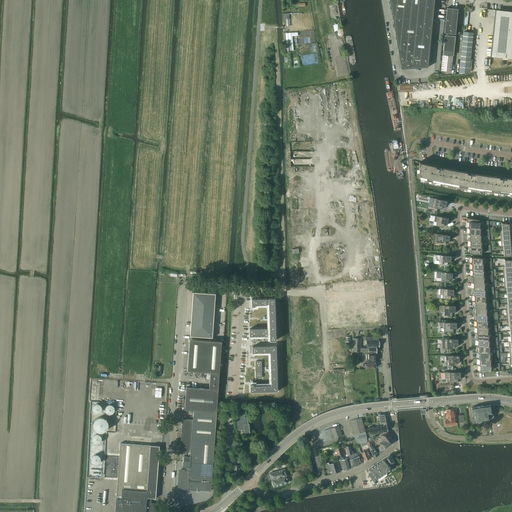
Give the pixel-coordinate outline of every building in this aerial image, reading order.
[(392,14),(415,16),(416,4),(410,4),(398,2),(390,2),(391,9),(393,9),(392,14)] [(416,4),(415,16),(433,18),(434,6),(422,5),(416,4)] [(458,9),(447,8),(444,33),(445,33),(445,34),(446,34),(455,35),(456,35),(458,9)] [(500,57),(509,58),(509,57),(511,57),(511,12),(502,12),(497,11),(496,24),(501,24),(499,43),(494,43),(492,55),(500,56),(500,57)] [(393,19),(394,26),(414,28),(415,16),(392,14),(393,14),(393,19)] [(415,16),(414,28),(417,28),(432,30),(433,18),(415,16)] [(396,38),(415,40),(417,28),(414,28),(394,26),(395,34),(397,34),(396,38)] [(417,28),(415,40),(430,42),(432,30),(417,28)] [(298,32),(286,33),(287,51),(294,50),(292,36),(298,36),(298,32)] [(463,32),(463,35),(461,57),(459,71),(459,73),(469,72),(469,70),(473,33),(463,32)] [(443,55),(441,70),(451,71),(453,56),(453,55),(455,36),(455,35),(446,34),(446,35),(445,35),(443,55),(444,55),(443,55)] [(397,43),(398,51),(414,52),(415,40),(396,38),(396,39),(398,39),(397,43)] [(415,40),(414,52),(429,54),(430,42),(415,40)] [(414,52),(398,51),(400,51),(399,56),(401,67),(404,69),(412,68),(414,52)] [(429,54),(414,52),(412,68),(428,67),(429,54)] [(425,164),(419,162),(420,178),(430,181),(440,183),(449,185),(456,186),(462,187),(472,189),(483,190),(494,192),(505,193),(511,194),(511,178),(506,177),(496,176),(490,175),(485,175),(475,173),(465,172),(459,170),(452,169),(443,167),(433,165),(425,164)] [(434,198),(432,207),(442,209),(443,206),(446,206),(447,200),(431,197),(431,198),(434,198)] [(433,215),(433,216),(435,216),(434,222),(436,222),(436,225),(444,227),(444,223),(447,224),(448,218),(433,215)] [(469,222),(468,228),(483,229),(479,228),(480,222),(479,222),(479,220),(467,218),(467,222),(469,222)] [(446,241),(449,241),(449,235),(432,233),(436,234),(435,243),(445,244),(446,241)] [(436,256),(436,257),(436,258),(437,259),(438,260),(439,260),(440,261),(440,264),(447,265),(448,261),(451,262),(451,255),(435,254),(435,255),(436,255),(436,256)] [(441,278),(441,281),(449,282),(449,278),(452,278),(452,272),(446,272),(443,272),(437,272),(437,278),(441,278)] [(443,295),(443,298),(450,298),(451,295),(454,295),(454,289),(438,288),(438,289),(440,289),(440,294),(443,295)] [(267,298),(252,298),(252,306),(255,306),(255,305),(267,304),(267,303),(267,300),(267,298)] [(443,311),(444,311),(444,315),(452,315),(452,311),(455,311),(455,305),(439,305),(439,306),(440,306),(440,307),(440,308),(440,309),(441,309),(441,310),(442,310),(443,311)] [(440,325),(441,327),(442,327),(443,328),(444,328),(444,332),(453,331),(453,328),(456,328),(456,322),(438,322),(439,322),(439,323),(440,324),(440,325)] [(268,328),(250,329),(250,336),(268,336),(268,328)] [(366,337),(365,340),(367,340),(367,347),(369,347),(377,347),(379,347),(379,343),(379,341),(377,340),(377,337),(366,337)] [(455,348),(455,345),(458,345),(458,338),(442,339),(443,339),(443,348),(442,348),(455,348)] [(188,371),(210,372),(220,373),(222,341),(190,339),(188,371)] [(354,345),(353,351),(357,351),(361,351),(364,351),(369,351),(369,353),(375,353),(377,353),(377,347),(369,347),(369,348),(361,348),(361,344),(354,345)] [(250,384),(250,392),(278,391),(276,346),(252,346),(252,353),(270,352),(271,385),(254,385),(254,384),(250,384)] [(369,351),(364,351),(364,353),(366,353),(367,362),(375,362),(375,353),(369,353),(369,351)] [(459,361),(459,355),(443,356),(446,356),(446,361),(448,361),(448,365),(456,365),(456,361),(459,361)] [(442,373),(441,373),(441,378),(447,378),(447,382),(458,381),(458,378),(461,378),(460,371),(442,372),(442,373)] [(185,410),(194,410),(217,412),(220,373),(210,372),(209,388),(186,387),(185,410)] [(421,409),(421,413),(425,413),(425,412),(425,411),(428,410),(428,406),(428,405),(428,399),(427,397),(427,395),(426,395),(420,395),(420,396),(421,408),(421,409)] [(393,398),(392,398),(391,398),(390,398),(390,400),(390,402),(391,408),(391,409),(391,411),(391,412),(392,412),(397,411),(398,411),(399,411),(399,410),(398,408),(398,407),(398,401),(398,400),(398,398),(397,397),(393,398)] [(102,409),(102,408),(101,407),(100,405),(99,405),(98,404),(97,404),(96,404),(95,405),(94,405),(93,406),(92,407),(92,409),(92,411),(93,412),(95,413),(95,414),(97,414),(99,414),(100,413),(101,412),(101,411),(102,409)] [(114,410),(114,408),(113,406),(112,405),(110,405),(109,405),(108,405),(107,405),(106,406),(105,408),(105,409),(104,410),(105,411),(106,413),(106,414),(107,414),(109,415),(110,415),(111,414),(113,413),(114,412),(114,411),(114,410)] [(483,406),(480,406),(482,420),(482,419),(489,418),(492,417),(493,416),(493,414),(491,413),(490,405),(483,406)] [(482,420),(480,406),(477,406),(471,407),(472,415),(475,415),(476,421),(482,420)] [(448,420),(445,420),(445,424),(449,424),(449,425),(451,425),(455,424),(454,419),(457,419),(456,412),(458,412),(458,407),(452,407),(453,410),(446,410),(447,415),(447,416),(447,419),(448,420)] [(180,475),(179,475),(180,479),(180,480),(179,488),(184,488),(184,489),(188,488),(211,490),(212,478),(217,412),(194,410),(193,419),(183,418),(183,419),(184,419),(184,423),(183,424),(184,428),(183,428),(182,443),(181,443),(183,447),(182,447),(182,452),(186,452),(186,456),(184,456),(185,458),(184,461),(184,465),(183,467),(185,467),(185,471),(180,470),(180,475)] [(244,414),(237,415),(238,421),(237,421),(238,430),(244,429),(245,433),(250,432),(249,424),(248,424),(247,417),(245,418),(244,414)] [(356,441),(357,445),(366,442),(366,441),(367,441),(366,433),(361,417),(358,418),(357,414),(349,416),(356,441)] [(108,425),(108,423),(107,422),(107,420),(106,419),(104,418),(103,418),(102,417),(100,417),(99,417),(98,417),(96,418),(95,419),(94,420),(93,421),(92,422),(92,424),(92,426),(92,427),(93,429),(94,430),(95,431),(97,432),(98,432),(100,433),(101,432),(103,432),(104,431),(105,430),(106,429),(107,428),(108,426),(108,425)] [(386,424),(379,425),(381,432),(388,431),(389,430),(388,426),(387,426),(386,424)] [(324,431),(327,441),(335,438),(335,439),(342,436),(339,426),(331,428),(324,431)] [(383,440),(379,443),(381,445),(379,446),(380,446),(377,448),(379,452),(394,442),(386,432),(381,434),(379,435),(383,440)] [(102,440),(102,438),(101,437),(101,436),(100,435),(99,435),(98,434),(96,434),(95,434),(94,434),(93,435),(92,436),(91,438),(91,440),(91,441),(91,442),(92,443),(92,444),(93,444),(94,445),(96,445),(98,445),(100,444),(101,442),(102,441),(102,440)] [(117,495),(121,496),(121,500),(116,499),(115,510),(116,510),(116,509),(122,510),(122,511),(124,511),(124,510),(128,510),(129,511),(154,511),(155,503),(151,503),(151,498),(156,498),(160,446),(120,443),(117,495)] [(335,445),(334,445),(338,458),(341,457),(344,456),(340,444),(335,445)] [(370,444),(368,445),(374,456),(378,454),(374,447),(373,447),(371,444),(370,444)] [(350,445),(346,446),(352,467),(363,462),(361,454),(354,457),(353,454),(350,445)] [(361,452),(364,461),(371,458),(367,450),(361,452)] [(394,461),(393,459),(390,454),(387,456),(385,458),(369,468),(371,471),(368,473),(374,482),(376,482),(389,473),(388,471),(392,468),(390,465),(394,461)] [(100,460),(100,459),(100,458),(99,456),(97,456),(96,455),(95,455),(94,455),(92,456),(91,458),(91,459),(91,460),(91,461),(92,463),(93,464),(94,464),(95,464),(97,464),(98,463),(99,462),(100,462),(100,460)] [(234,465),(233,475),(235,475),(235,476),(238,476),(238,475),(240,475),(240,465),(239,465),(239,464),(240,458),(229,457),(229,463),(234,463),(234,465)] [(341,457),(338,458),(339,460),(340,460),(341,464),(343,471),(351,468),(348,458),(342,459),(341,457)] [(325,464),(328,473),(331,472),(332,474),(340,472),(337,461),(329,464),(329,463),(325,464)]
